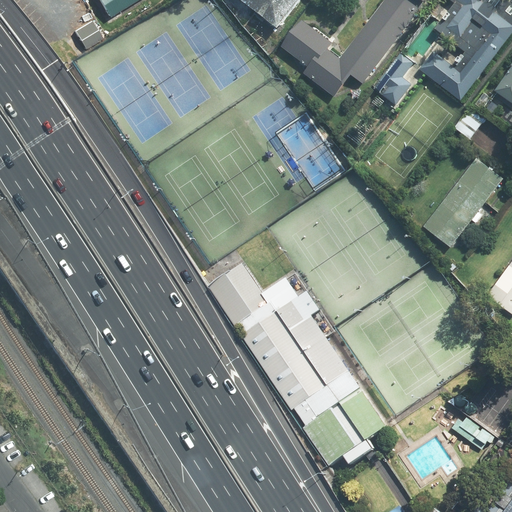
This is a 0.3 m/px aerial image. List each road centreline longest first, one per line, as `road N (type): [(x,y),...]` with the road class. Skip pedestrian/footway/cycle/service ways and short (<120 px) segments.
road 1 (motorway): [(0,2),(139,193),(328,511)]
road 2 (motorway): [(0,78),(278,511)]
road 3 (motorway): [(242,511),(0,131)]
